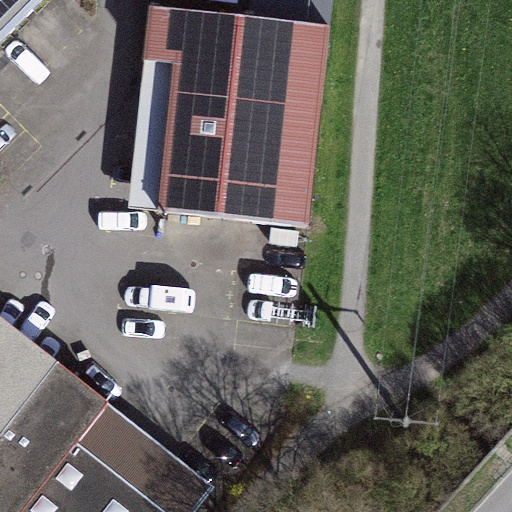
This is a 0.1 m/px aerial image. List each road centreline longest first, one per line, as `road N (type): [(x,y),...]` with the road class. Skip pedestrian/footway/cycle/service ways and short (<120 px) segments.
road 1 (track): [(377,0),(366,209),(342,346),(360,392)]
road 2 (track): [(511,297),(455,356),(360,392)]
road 3 (track): [(360,392),(247,511)]
